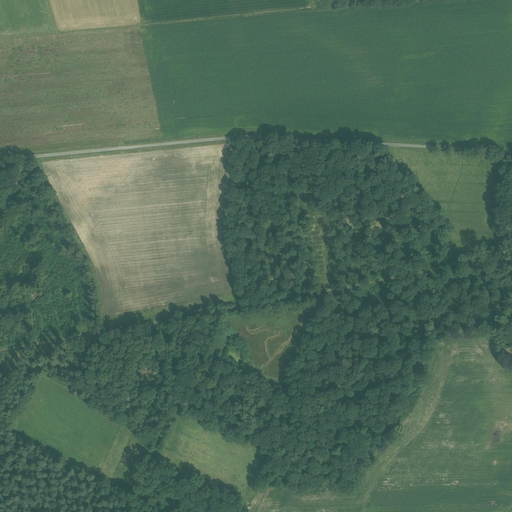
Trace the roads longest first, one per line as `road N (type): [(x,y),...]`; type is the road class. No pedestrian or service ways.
road 1 (track): [(0,357),(511,248)]
road 2 (unclassified): [(511,152),(239,137),(0,160)]
